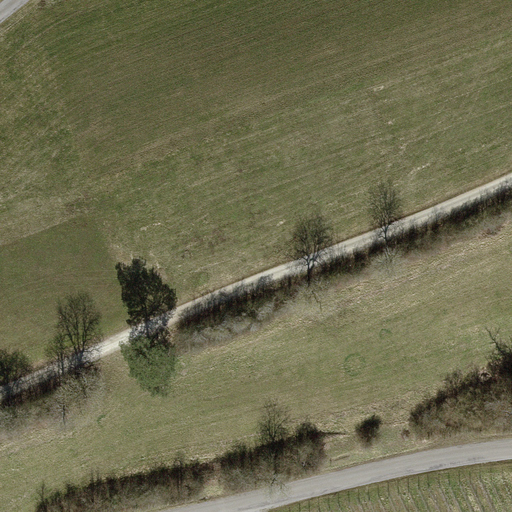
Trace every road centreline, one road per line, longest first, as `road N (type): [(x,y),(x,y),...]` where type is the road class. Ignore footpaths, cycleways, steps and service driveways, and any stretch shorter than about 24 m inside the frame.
road 1 (track): [(511,178),(0,386)]
road 2 (unclassified): [(511,456),(466,458),(225,511)]
